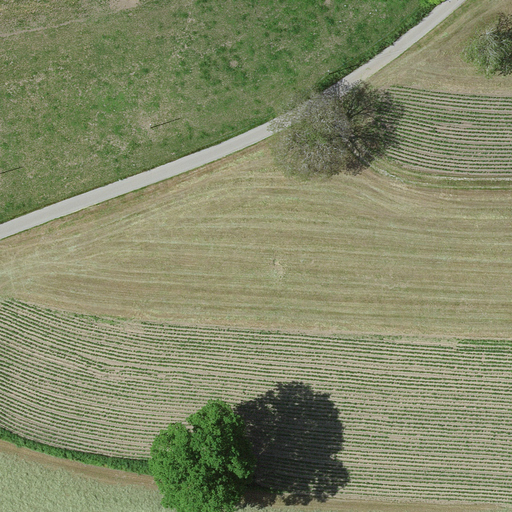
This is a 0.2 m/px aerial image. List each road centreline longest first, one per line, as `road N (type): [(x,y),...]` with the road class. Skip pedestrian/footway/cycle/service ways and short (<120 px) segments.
road 1 (unclassified): [(0,232),(300,112),(385,58),(455,0)]
road 2 (track): [(331,94),(354,149),(393,178),(511,188)]
